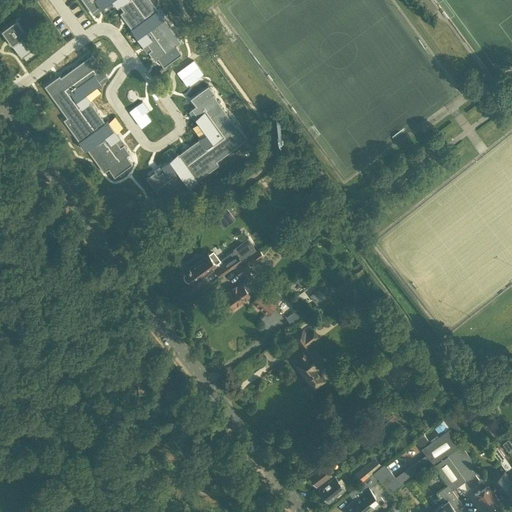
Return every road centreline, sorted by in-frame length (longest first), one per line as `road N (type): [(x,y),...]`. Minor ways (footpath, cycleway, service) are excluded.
road 1 (residential): [(298,511),(0,105)]
road 2 (residential): [(0,103),(91,32),(113,32),(131,56)]
road 3 (residential): [(131,56),(183,128),(152,148)]
